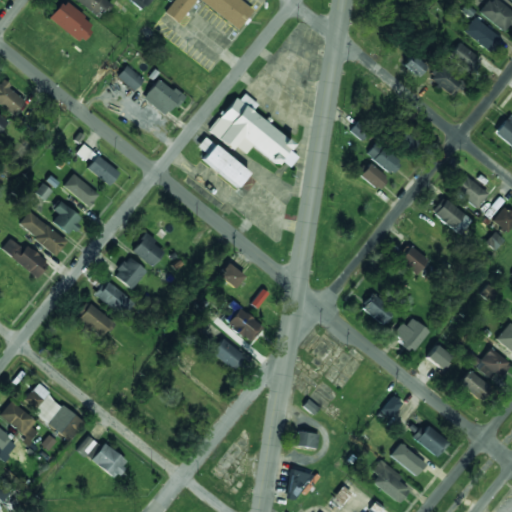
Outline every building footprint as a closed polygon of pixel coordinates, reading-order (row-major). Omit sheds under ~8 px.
[(109,0),(71,0),(99,17),(109,0)] [(126,0),(142,10),(148,0),(126,0)] [(173,0),(164,13),(177,23),(194,0),(196,0),(236,30),(252,9),(240,0),(173,0)] [(486,0),(477,14),(504,31),(509,24),(511,26),(511,12),(492,0),(486,0)] [(48,18),(79,42),(93,24),(62,1),(48,18)] [(492,53),(502,38),(472,18),(462,33),(492,53)] [(478,55),(456,43),(447,58),(469,71),(478,55)] [(424,64),(408,55),(402,68),(418,76),(424,64)] [(463,83),(440,64),(429,78),(451,97),(463,83)] [(115,78),(134,90),(142,77),(123,66),(115,78)] [(181,97),(157,78),(141,98),(165,117),(181,97)] [(0,106),(10,115),(23,100),(0,80),(0,106)] [(250,112),(256,104),(238,91),(207,133),(230,150),(233,146),(244,154),(249,146),(275,165),(278,160),(288,167),(296,156),(287,150),(292,143),(250,112)] [(511,117),(507,114),(493,135),(511,147),(511,117)] [(247,172),(202,138),(195,147),(204,153),(199,160),(236,188),(247,172)] [(365,152),(387,175),(399,165),(376,141),(365,152)] [(117,172),(94,155),(84,168),(107,185),(117,172)] [(358,175),(378,190),(387,179),(367,164),(358,175)] [(61,187),(88,207),(97,194),(70,174),(61,187)] [(486,190),(458,175),(449,192),(477,207),(486,190)] [(33,192),(43,200),(50,191),(41,183),(33,192)] [(459,235),(470,220),(441,198),(430,212),(459,235)] [(80,216),(57,202),(51,210),(56,213),(50,223),(69,235),(80,216)] [(511,224),(511,214),(502,207),(490,221),(505,233),(511,224)] [(16,225),(53,256),(65,242),(27,211),(16,225)] [(484,242),(493,251),(503,241),(493,232),(484,242)] [(151,267),(164,250),(142,234),(130,250),(151,267)] [(41,270),(39,268),(45,260),(24,246),(22,249),(7,239),(0,249),(0,253),(37,277),(41,270)] [(397,265),(417,274),(425,256),(405,247),(397,265)] [(131,290),(144,270),(125,257),(112,277),(131,290)] [(216,276),(233,288),(243,275),(226,263),(216,276)] [(121,317),(133,302),(105,280),(93,295),(121,317)] [(490,304),(498,294),(486,285),(479,295),(490,304)] [(384,326),(394,311),(368,294),(358,309),(384,326)] [(71,318),(98,340),(112,323),(85,301),(71,318)] [(222,320),(247,343),(261,328),(236,305),(222,320)] [(427,331),(408,316),(392,335),(412,351),(427,331)] [(511,325),(508,323),(494,339),(511,355),(511,325)] [(209,352),(232,370),(243,356),(220,339),(209,352)] [(449,354),(433,345),(425,359),(441,368),(449,354)] [(479,360),(461,346),(455,354),(490,380),(505,361),(488,348),(479,360)] [(489,388),(467,370),(457,384),(479,401),(489,388)] [(67,441),(82,424),(35,384),(21,401),(67,441)] [(388,419),(400,403),(390,395),(378,411),(388,419)] [(40,427),(7,403),(0,411),(0,420),(29,442),(40,427)] [(446,442),(423,423),(411,438),(434,457),(446,442)] [(0,460),(1,461),(16,445),(0,430),(0,460)] [(316,433),(296,431),(294,446),(315,448),(316,433)] [(126,461),(101,443),(99,445),(85,436),(75,450),(113,478),(126,461)] [(413,476),(423,463),(398,443),(388,455),(413,476)] [(371,482),(396,504),(407,491),(397,481),(400,477),(379,459),(370,470),(376,476),(371,482)] [(288,469),(284,499),(291,500),(312,476),(288,469)] [(324,505),(333,511),(355,486),(346,479),(324,505)] [(362,511),(378,511),(381,507),(370,500),(362,511)]
